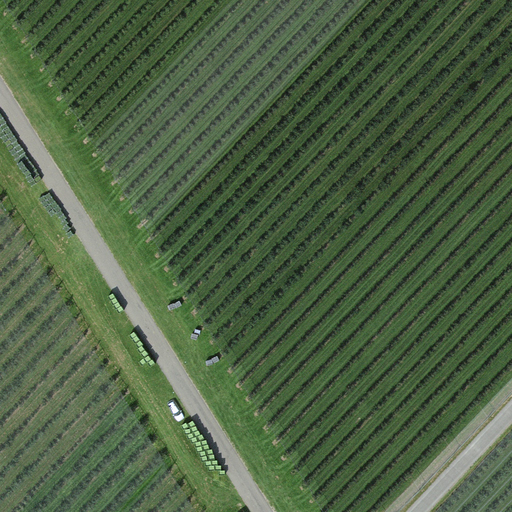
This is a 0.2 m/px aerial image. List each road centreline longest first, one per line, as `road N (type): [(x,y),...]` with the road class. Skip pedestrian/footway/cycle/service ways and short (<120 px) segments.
road 1 (track): [(263,511),(0,91)]
road 2 (track): [(418,511),(511,412)]
